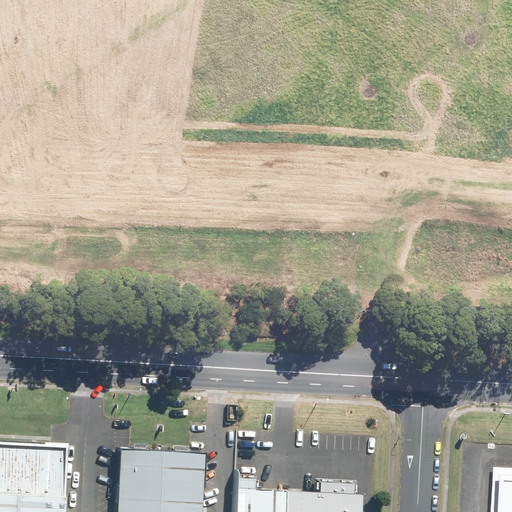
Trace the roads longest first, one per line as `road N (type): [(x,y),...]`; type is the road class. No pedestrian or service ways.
road 1 (primary): [(0,354),(415,371)]
road 2 (tertiary): [(407,511),(415,371)]
